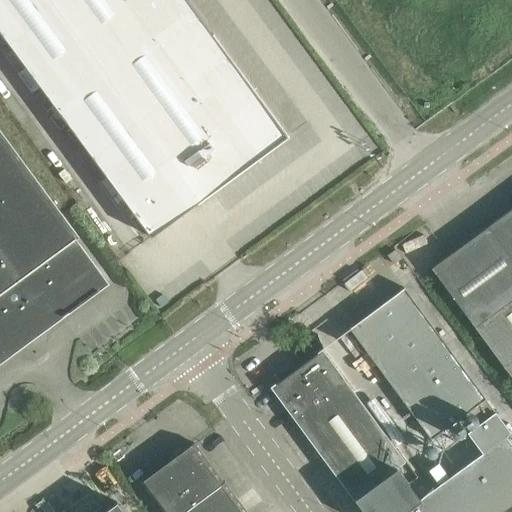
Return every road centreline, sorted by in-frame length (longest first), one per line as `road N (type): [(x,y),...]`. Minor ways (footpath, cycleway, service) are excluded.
road 1 (unclassified): [(187,343),(424,167)]
road 2 (unclassified): [(0,481),(187,343)]
road 3 (unclassified): [(424,167),(298,0)]
road 4 (unclassified): [(187,343),(310,511)]
